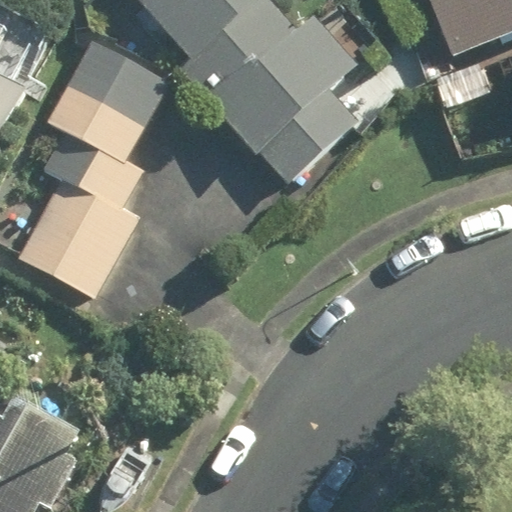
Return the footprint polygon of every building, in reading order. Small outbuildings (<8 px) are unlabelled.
[(132,0),(194,75),(278,7),(286,0),(132,0)] [(511,0),(428,0),(451,70),(511,50),(511,0)] [(278,7),(194,75),(290,194),(363,134),(336,100),(391,56),(350,6),(307,41),(278,7)] [(177,85),(96,45),(34,172),(66,188),(26,269),(108,309),(151,222),(131,212),(149,176),(136,169),(177,85)] [(0,150),(29,96),(0,81),(0,150)] [(0,511),(71,511),(93,469),(82,463),(94,440),(0,391),(0,511)]
